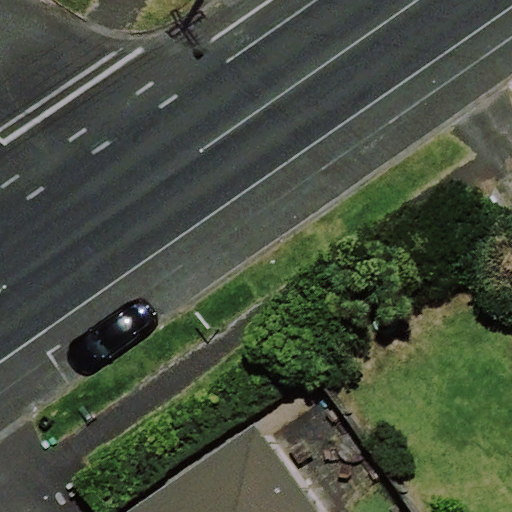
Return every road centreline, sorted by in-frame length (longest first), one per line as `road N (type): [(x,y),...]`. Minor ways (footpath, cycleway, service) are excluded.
road 1 (secondary): [(79,234),(417,0)]
road 2 (residential): [(79,234),(0,135)]
